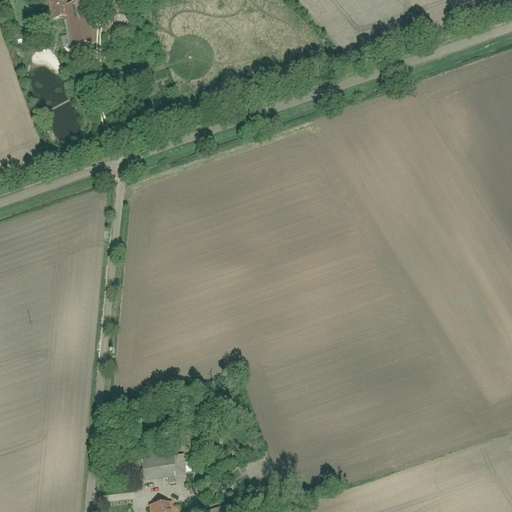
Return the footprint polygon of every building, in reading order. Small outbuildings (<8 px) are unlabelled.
[(61,18),(66,47),(90,42),(82,2),(63,6),(62,0),(39,0),(43,21),(61,18)] [(112,52),(99,54),(103,73),(115,71),(112,52)] [(169,448),(135,453),(139,478),(173,473),(169,448)] [(184,476),(182,458),(172,460),(175,478),(184,476)] [(231,511),(228,499),(192,510),(192,511),(231,511)] [(167,511),(166,501),(143,503),(143,511),(167,511)]
